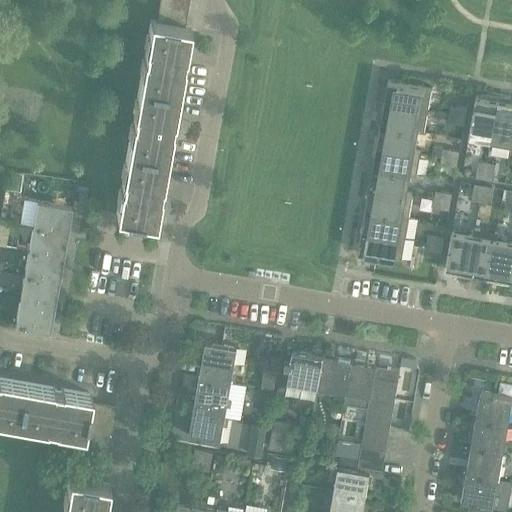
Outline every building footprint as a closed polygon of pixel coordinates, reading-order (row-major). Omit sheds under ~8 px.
[(188,0),(186,0),(162,0),(161,8),(186,13),(188,0)] [(184,25),(186,13),(161,8),(159,21),(184,25)] [(140,86),(179,93),(191,27),(184,25),(159,21),(151,20),(140,86)] [(382,90),(379,102),(428,110),(432,88),(388,80),(386,91),(382,90)] [(179,93),(140,86),(128,151),(167,158),(179,93)] [(476,96),(468,140),(490,144),(499,95),(487,93),(486,98),(476,96)] [(499,95),(490,144),(511,147),(511,144),(511,102),(510,102),(511,97),(499,95)] [(424,131),(428,110),(379,102),(377,114),(382,115),(380,124),(424,131)] [(451,106),(449,114),(466,117),(468,109),(451,106)] [(465,126),(466,117),(449,114),(448,123),(465,126)] [(424,133),(424,131),(380,124),(379,133),(374,132),(372,144),(420,153),(421,152),(413,150),(417,132),(424,133)] [(374,157),(373,166),(417,174),(420,153),(372,144),(370,156),(374,157)] [(443,148),(442,157),(458,159),(460,151),(443,148)] [(167,158),(128,151),(116,216),(155,223),(167,158)] [(457,168),(458,159),(442,157),(440,165),(457,168)] [(475,178),(484,179),(487,162),(478,161),(475,178)] [(495,164),(487,162),(484,179),(492,181),(495,164)] [(416,175),(417,174),(373,166),(371,176),(366,175),(364,187),(413,195),(413,194),(406,193),(409,174),(416,175)] [(471,200),(480,202),(483,185),(474,184),(471,200)] [(491,187),(483,185),(480,202),(488,203),(491,187)] [(367,200),(365,209),(409,217),(413,195),(364,187),(362,199),(367,200)] [(436,191),(434,199),(451,202),(452,194),(436,191)] [(449,211),(451,202),(434,199),(433,208),(449,211)] [(37,201),(33,226),(66,232),(71,207),(37,201)] [(405,238),(409,217),(365,209),(364,218),(359,217),(357,229),(405,238)] [(62,256),(66,232),(33,226),(29,250),(62,256)] [(466,277),(475,228),(474,228),(472,235),(451,232),(445,268),(455,270),(454,275),(466,277)] [(496,232),(475,228),(466,277),(478,279),(479,274),(489,276),(496,232)] [(401,260),(405,238),(357,229),(355,241),(359,242),(357,252),(401,260)] [(498,232),(496,232),(489,276),(498,278),(497,282),(509,284),(511,267),(511,242),(496,240),(498,232)] [(428,233),(426,242),(443,245),(445,236),(428,233)] [(442,253),(443,245),(426,242),(425,250),(442,253)] [(24,275),(58,281),(62,256),(29,250),(24,275)] [(53,305),(58,281),(24,275),(20,299),(53,305)] [(53,305),(20,299),(15,325),(49,331),(53,305)] [(206,342),(199,377),(231,383),(237,347),(206,342)] [(316,396),(318,386),(323,355),(293,349),(286,389),(288,391),(316,396)] [(352,360),(323,355),(318,386),(347,391),(352,360)] [(376,364),(352,360),(347,391),(370,395),(371,395),(376,366),(376,364)] [(370,395),(367,412),(392,416),(400,370),(376,366),(371,395),(370,395)] [(225,417),(231,383),(199,377),(195,401),(213,404),(212,414),(225,417)] [(0,419),(19,423),(26,383),(0,378),(0,419)] [(93,395),(26,383),(19,423),(85,435),(86,429),(88,417),(91,403),(93,395)] [(511,396),(481,391),(476,419),(508,424),(511,402),(511,396)] [(220,442),(225,417),(212,414),(213,404),(195,401),(189,436),(220,442)] [(91,403),(88,417),(113,421),(115,408),(91,403)] [(367,412),(365,424),(390,428),(392,416),(367,412)] [(111,433),(113,421),(88,417),(86,429),(111,433)] [(287,420),(274,418),(268,448),(287,451),(287,450),(291,451),(293,436),(289,435),(290,433),(285,432),(287,420)] [(476,419),(472,445),(504,451),(508,424),(476,419)] [(249,454),(264,456),(269,425),(253,423),(249,454)] [(388,439),(390,428),(365,424),(363,434),(388,439)] [(86,429),(85,435),(84,441),(109,445),(111,433),(86,429)] [(363,434),(361,446),(386,450),(388,439),(363,434)] [(106,457),(109,445),(84,441),(82,453),(106,457)] [(472,445),(467,472),(499,478),(504,451),(472,445)] [(384,462),(386,450),(361,446),(359,458),(384,462)] [(212,462),(215,453),(198,447),(195,456),(212,462)] [(106,457),(82,453),(79,466),(104,470),(106,457)] [(370,473),(381,475),(384,462),(359,458),(356,470),(339,467),(334,491),(366,496),(370,473)] [(102,483),(104,470),(79,466),(77,478),(102,483)] [(494,505),(499,478),(467,472),(462,499),(494,505)] [(69,477),(63,511),(104,511),(109,484),(102,483),(77,478),(69,477)] [(362,511),(366,496),(334,491),(330,511),(362,511)]
